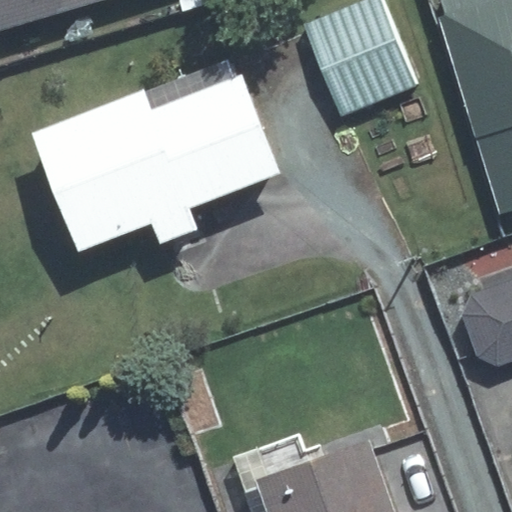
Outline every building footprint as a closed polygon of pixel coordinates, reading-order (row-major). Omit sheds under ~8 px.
[(0,0),(0,33),(108,0),(0,0)] [(427,84),(393,0),(378,0),(320,22),(356,113),(427,84)] [(460,14),(511,192),(511,0),(461,0),(466,13),(460,14)] [(218,204),(307,170),(269,70),(255,76),(249,62),(176,90),(174,84),(63,127),(109,246),(181,218),(189,239),(226,224),(218,204)] [(511,284),(494,291),(483,315),(498,355),(511,361),(511,284)] [(412,511),(387,439),(276,478),(284,499),(288,511),(412,511)]
